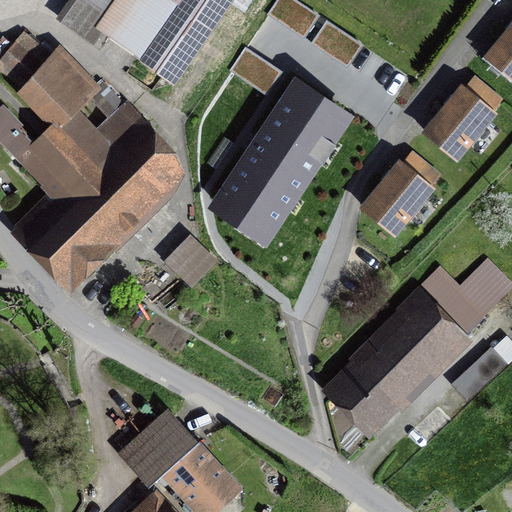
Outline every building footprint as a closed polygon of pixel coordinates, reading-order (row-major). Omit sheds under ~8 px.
[(75,0),(62,19),(89,39),(108,13),(120,22),(134,0),(75,0)] [(109,37),(173,82),(228,0),(134,0),(120,22),(109,37)] [(277,0),(270,12),(350,61),(365,38),(301,0),(277,0)] [(511,28),(488,58),(511,77),(511,28)] [(54,58),(24,33),(0,62),(0,64),(28,88),(54,58)] [(247,44),(232,69),(267,89),(282,65),(247,44)] [(58,53),(54,58),(28,88),(23,94),(55,128),(38,145),(1,106),(0,107),(0,138),(22,161),(24,159),(52,189),(64,199),(47,216),(37,206),(17,225),(69,279),(177,172),(170,157),(99,80),(92,88),(58,53)] [(343,117),(298,87),(262,139),(256,135),(247,149),(253,153),(218,206),(263,236),(304,175),(305,175),(317,157),(311,153),(322,138),(327,141),(343,117)] [(463,88),(426,133),(455,157),(501,100),(493,94),(483,105),(463,88)] [(364,208),(393,232),(439,176),(431,169),(421,180),(401,164),(364,208)] [(213,260),(190,239),(169,261),(191,283),(213,260)] [(481,316),(511,285),(511,284),(487,260),(458,289),(437,268),(399,306),(403,310),(386,326),(393,333),(334,393),(366,425),(457,334),(462,339),(483,318),(481,316)] [(491,346),(450,384),(467,402),(507,364),(491,346)] [(156,480),(164,473),(196,444),(168,412),(127,449),(156,480)] [(197,444),(196,444),(164,473),(200,511),(210,511),(237,488),(197,444)] [(166,511),(156,501),(144,511),(166,511)]
